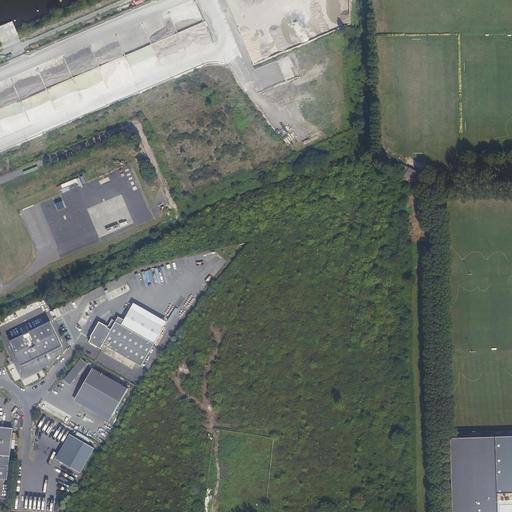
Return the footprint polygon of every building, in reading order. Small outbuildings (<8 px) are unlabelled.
[(160,42),(177,31),(175,29),(178,27),(171,16),(151,30),(147,34),(153,42),(158,39),(160,42)] [(397,170),(424,185),(428,177),(401,162),(397,170)] [(66,207),(63,200),(55,204),(58,211),(66,207)] [(58,308),(51,311),(54,319),(61,315),(58,308)] [(152,342),(155,337),(119,317),(116,322),(152,342)] [(92,337),(100,323),(112,330),(116,322),(113,320),(109,327),(100,322),(91,337),(92,337)] [(50,322),(10,341),(23,365),(62,346),(50,322)] [(104,344),(142,367),(155,344),(152,342),(116,322),(112,330),(100,323),(92,337),(90,342),(101,348),(104,344)] [(65,379),(71,384),(88,363),(82,358),(65,379)] [(86,400),(113,416),(129,388),(93,368),(85,382),(94,387),(86,400)] [(77,395),(86,400),(94,387),(85,382),(77,395)] [(110,420),(113,416),(86,400),(77,395),(75,400),(110,420)] [(0,454),(10,456),(13,428),(0,426),(0,454)] [(498,511),(498,437),(454,437),(455,511),(498,511)] [(75,438),(60,462),(80,474),(95,449),(75,438)]
